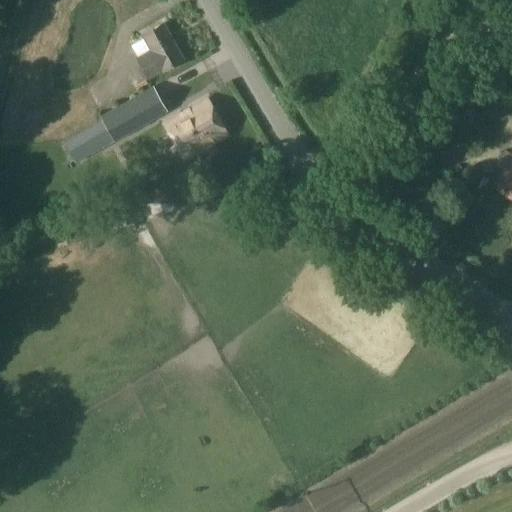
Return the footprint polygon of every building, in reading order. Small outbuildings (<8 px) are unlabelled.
[(150,50),(135,59),(147,80),(161,72),(162,73),(183,60),(163,25),(143,36),(150,50)] [(141,35),(128,42),(133,53),(147,46),(141,35)] [(167,113),(153,87),(100,118),(102,121),(114,142),(167,113)] [(226,136),(206,101),(166,124),(186,159),(226,136)] [(102,121),(64,142),(76,164),(114,142),(102,121)] [(511,197),(511,154),(494,188),(511,197)]
